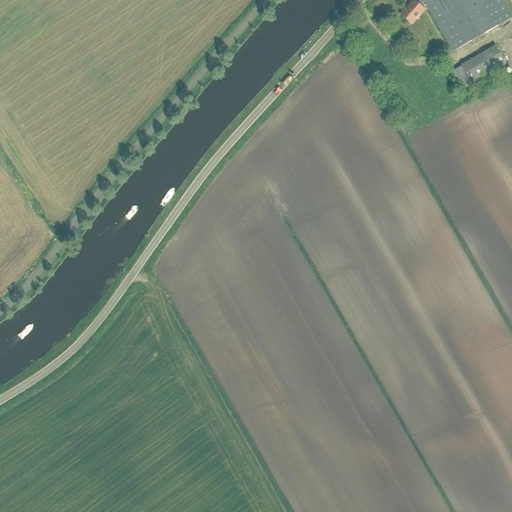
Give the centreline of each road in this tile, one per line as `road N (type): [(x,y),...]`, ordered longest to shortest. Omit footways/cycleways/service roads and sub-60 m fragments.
road 1 (unclassified): [(0,399),(77,345),(222,146),(357,0)]
road 2 (unclassified): [(0,305),(274,0)]
